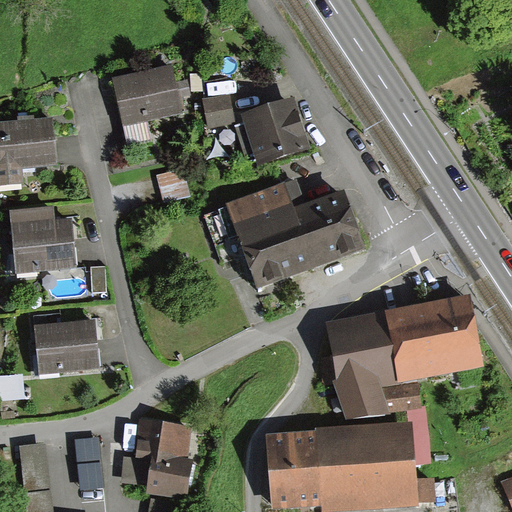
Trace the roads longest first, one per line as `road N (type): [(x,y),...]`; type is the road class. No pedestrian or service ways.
road 1 (residential): [(295,322),(194,364),(108,416),(70,429),(0,435)]
road 2 (primary): [(330,0),(467,208)]
road 3 (residential): [(295,322),(307,350),(306,381),(264,433),(251,469),(253,511)]
road 4 (residential): [(467,208),(295,322)]
